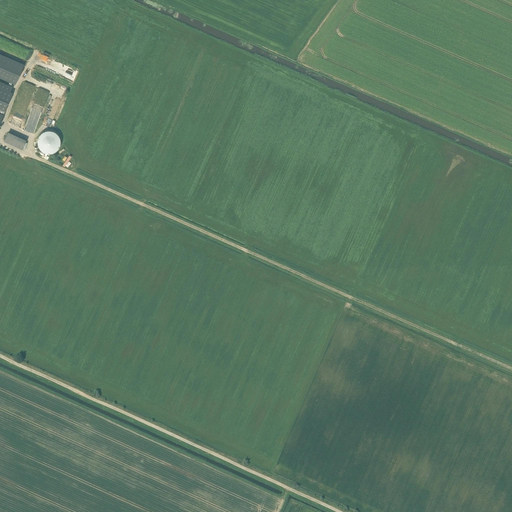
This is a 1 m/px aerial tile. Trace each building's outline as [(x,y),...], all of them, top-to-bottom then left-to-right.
[(24,64),(0,53),(0,76),(15,83),(24,64)] [(0,122),(3,115),(5,110),(13,92),(11,91),(13,86),(0,80),(0,122)] [(38,139),(38,141),(38,143),(39,145),(39,147),(40,148),(41,149),(42,150),(43,151),(45,152),(47,152),(49,152),(50,152),(52,152),(54,151),(56,150),(57,149),(58,148),(59,146),(60,144),(60,143),(60,141),(60,139),(60,137),(59,135),(58,134),(57,133),(56,132),(54,131),(53,131),(51,130),(49,130),(47,130),(45,131),(43,131),(43,132),(41,133),(40,134),(39,135),(39,137),(38,139)] [(4,141),(22,149),(26,139),(8,131),(4,141)] [(66,167),(71,156),(69,155),(63,166),(66,167)]
